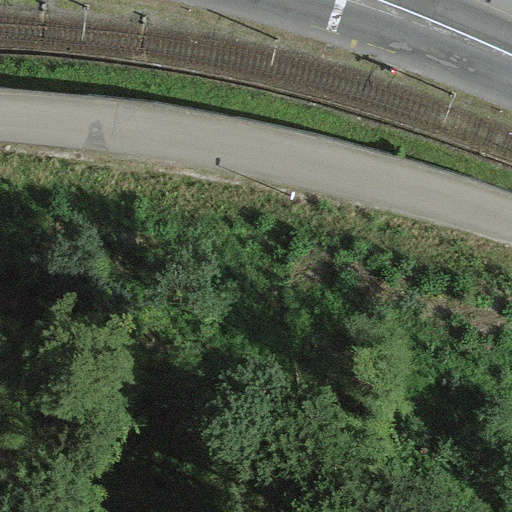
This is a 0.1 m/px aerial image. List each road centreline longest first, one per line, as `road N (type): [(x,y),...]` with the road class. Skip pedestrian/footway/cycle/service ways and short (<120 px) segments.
road 1 (unclassified): [(511,218),(202,138),(0,120)]
road 2 (primary): [(397,0),(511,46)]
